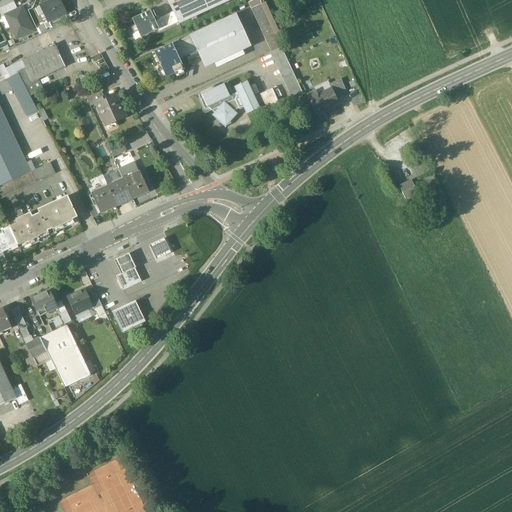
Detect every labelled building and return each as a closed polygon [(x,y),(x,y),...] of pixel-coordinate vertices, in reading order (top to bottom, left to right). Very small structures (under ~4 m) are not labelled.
[(58,0),(54,0),(43,5),(46,12),(44,13),(48,23),(49,22),(65,15),(66,14),(58,0)] [(166,0),(173,13),(178,23),(227,0),(166,0)] [(0,13),(2,18),(5,16),(17,10),(14,2),(0,8),(0,13)] [(281,48),(261,5),(251,9),(271,53),(281,48)] [(17,10),(5,16),(16,40),(33,32),(22,8),(17,10)] [(150,12),(132,20),(140,38),(158,30),(159,30),(155,22),(157,21),(157,20),(153,12),(151,13),(150,12)] [(173,13),(157,20),(157,21),(155,22),(159,30),(158,30),(159,32),(178,23),(173,13)] [(65,15),(49,22),(52,29),(68,22),(65,15)] [(236,15),(190,36),(197,52),(205,68),(251,47),(236,15)] [(190,36),(172,45),(179,60),(197,52),(190,36)] [(55,45),(22,61),(32,83),(65,67),(55,45)] [(172,45),(154,53),(166,78),(184,70),(179,60),(172,45)] [(302,93),(281,48),(271,53),(270,53),(291,98),(302,93)] [(38,111),(18,74),(7,79),(26,117),(38,111)] [(346,92),(341,80),(329,85),(331,89),(332,89),(335,97),(346,92)] [(247,82),(241,85),(241,84),(239,84),(240,85),(234,88),(237,94),(243,107),(247,115),(260,109),(247,82)] [(237,94),(233,96),(227,83),(199,96),(202,103),(205,109),(202,111),(204,115),(220,109),(224,103),(234,112),(243,107),(237,94)] [(95,85),(82,91),(87,100),(99,94),(95,85)] [(272,89),(260,95),(266,109),(279,103),(272,89)] [(331,89),(317,96),(315,92),(307,96),(316,115),(338,104),(335,97),(332,89),(331,89)] [(99,94),(87,100),(90,107),(95,104),(95,103),(104,99),(101,93),(99,94)] [(116,97),(105,102),(104,99),(95,103),(95,104),(105,127),(125,118),(116,97)] [(220,109),(213,116),(226,128),(237,115),(234,112),(224,103),(220,109)] [(0,132),(9,128),(0,108),(0,132)] [(43,109),(38,112),(43,122),(49,119),(43,109)] [(0,187),(30,173),(9,128),(0,132),(0,187)] [(122,144),(109,150),(113,157),(125,151),(122,144)] [(49,164),(30,173),(36,184),(55,175),(49,164)] [(140,172),(138,173),(137,171),(122,178),(132,200),(149,192),(140,172)] [(30,173),(0,187),(0,200),(36,184),(30,173)] [(433,174),(422,179),(426,188),(425,188),(428,195),(439,190),(435,183),(437,182),(433,174)] [(122,178),(114,182),(115,184),(108,187),(117,207),(132,200),(122,178)] [(410,182),(399,188),(409,207),(419,202),(410,182)] [(107,185),(92,192),(93,194),(92,195),(100,214),(117,207),(108,187),(107,185)] [(53,203),(38,211),(48,232),(52,230),(54,234),(74,224),(72,221),(77,218),(67,197),(53,203)] [(51,200),(36,207),(38,211),(53,203),(51,200)] [(99,216),(94,205),(88,208),(93,219),(99,216)] [(38,211),(15,221),(17,224),(10,227),(19,248),(28,244),(31,245),(39,241),(40,239),(49,235),(48,232),(38,211)] [(9,227),(0,230),(0,261),(1,262),(5,260),(4,258),(20,251),(19,248),(10,227),(9,227)] [(150,246),(157,261),(171,254),(164,239),(150,246)] [(118,268),(121,275),(134,268),(135,268),(132,261),(129,255),(115,261),(118,268)] [(121,275),(116,277),(123,291),(141,282),(134,268),(121,275)] [(85,290),(67,299),(75,316),(92,307),(93,307),(89,297),(85,290)] [(49,291),(31,300),(40,318),(58,309),(49,291)] [(96,294),(89,297),(93,307),(92,307),(94,310),(102,307),(96,294)] [(61,301),(55,304),(58,309),(60,315),(67,312),(61,301)] [(135,302),(113,313),(123,333),(145,323),(135,302)] [(19,307),(10,311),(14,319),(21,316),(23,315),(19,307)] [(2,308),(0,309),(0,333),(12,328),(2,308)] [(21,316),(14,319),(20,332),(26,329),(27,329),(21,316)] [(67,326),(40,339),(46,352),(64,389),(91,376),(67,326)] [(26,329),(20,332),(23,339),(30,337),(26,329)] [(40,339),(26,346),(32,357),(32,358),(46,352),(40,339)] [(32,357),(26,346),(21,349),(26,360),(32,357)] [(0,406),(15,400),(1,370),(2,369),(0,365),(0,406)]
